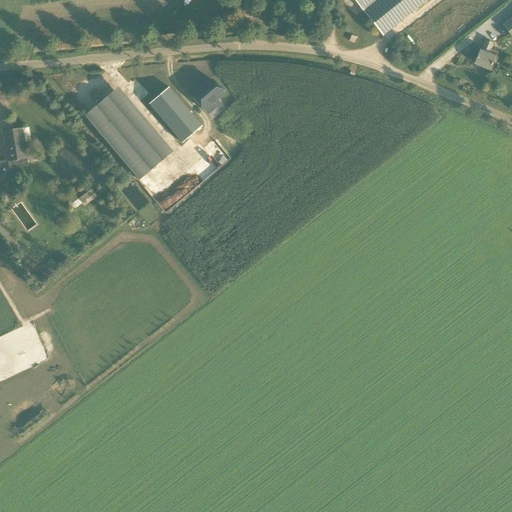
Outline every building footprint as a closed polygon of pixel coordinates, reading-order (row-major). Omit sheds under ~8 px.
[(356,0),(384,34),(426,0),(356,0)] [(511,36),(511,17),(503,25),(511,36)] [(491,71),(497,57),(490,55),(494,44),(485,40),(476,65),(491,71)] [(224,94),(212,80),(201,89),(200,88),(191,96),(204,111),(224,94)] [(166,85),(144,104),(179,145),(201,126),(166,85)] [(113,92),(85,116),(136,176),(139,180),(167,156),(113,92)] [(7,162),(27,159),(22,129),(2,132),(7,162)] [(84,207),(97,196),(88,186),(71,200),(69,201),(68,203),(69,205),(70,207),(72,208),(75,208),(77,207),(82,204),(84,207)]
